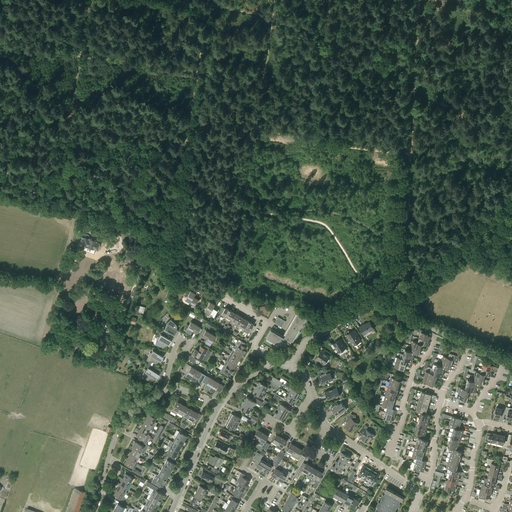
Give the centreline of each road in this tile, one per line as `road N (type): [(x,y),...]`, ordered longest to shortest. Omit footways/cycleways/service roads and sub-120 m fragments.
road 1 (unknown): [(0,173),(77,154),(133,163),(185,139),(229,177),(280,199),(336,208),(387,234),(387,292)]
road 2 (track): [(188,284),(164,247),(184,148),(0,114)]
road 3 (track): [(374,302),(403,281),(417,0)]
road 4 (track): [(277,0),(225,298)]
road 5 (track): [(256,129),(181,76),(0,43)]
road 6 (unknown): [(162,0),(321,31),(330,28),(329,0)]
road 7 (track): [(164,247),(137,226),(0,201)]
road 8 (unknown): [(61,163),(85,0)]
road 9 (track): [(256,129),(410,153)]
road 10 (track): [(184,148),(209,0)]
road 11 (residential): [(95,511),(121,425),(133,408),(165,392)]
road 12 (residential): [(410,510),(413,486),(326,427)]
